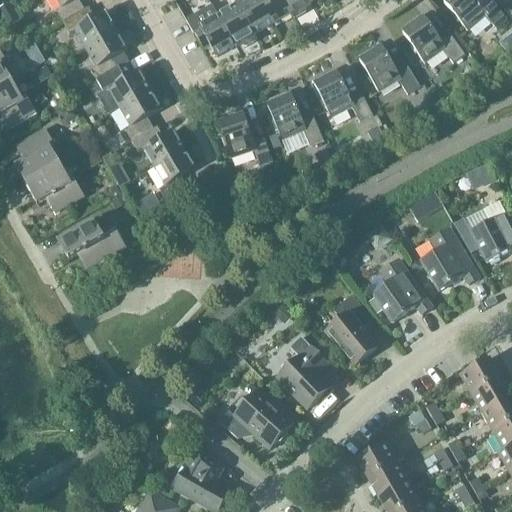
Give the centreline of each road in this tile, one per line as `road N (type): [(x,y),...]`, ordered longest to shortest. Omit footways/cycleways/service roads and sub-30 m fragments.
road 1 (residential): [(256,511),(376,387),(485,311)]
road 2 (residential): [(198,95),(276,69),(394,0)]
